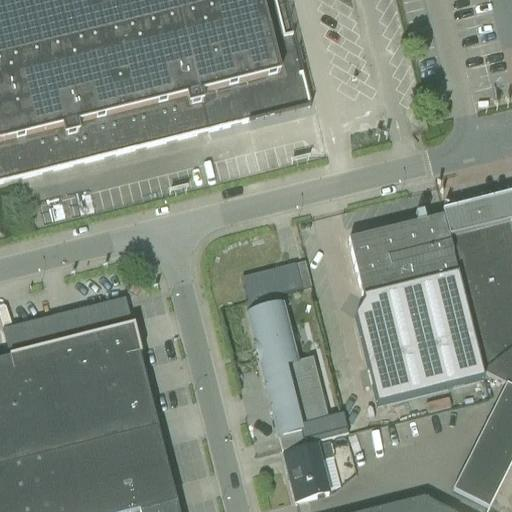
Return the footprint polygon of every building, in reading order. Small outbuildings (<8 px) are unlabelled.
[(0,0),(0,186),(4,185),(9,184),(9,181),(20,178),(21,181),(40,176),(40,173),(51,170),(52,173),(71,168),(71,166),(82,163),(83,165),(102,161),(102,158),(113,155),(114,158),(134,153),(133,150),(145,147),(145,150),(165,145),(164,142),(176,140),(176,142),(192,138),(192,137),(183,102),(198,98),(207,135),(213,133),(229,129),(229,128),(240,125),(241,126),(248,124),(248,122),(306,108),(307,110),(308,110),(300,77),(300,78),(298,78),(288,40),(291,40),(291,38),(289,39),(282,40),(272,0),(0,0)] [(511,205),(510,198),(497,201),(498,204),(449,216),(449,213),(441,216),(442,220),(481,375),(505,388),(511,391),(511,205)] [(415,227),(346,244),(362,306),(353,321),(375,410),(394,405),(483,383),(481,375),(442,220),(423,225),(415,227)] [(294,267),(240,281),(246,305),(244,306),(247,319),(281,310),(278,299),(300,293),(300,292),(310,290),(305,270),(295,272),(294,268),(294,267)] [(124,302),(1,333),(8,362),(99,339),(123,333),(131,331),(130,329),(128,321),(124,305),(124,302)] [(281,310),(247,319),(276,435),(277,439),(281,454),(347,437),(342,417),(326,421),(311,361),(295,366),(285,328),(281,310)] [(123,333),(99,339),(124,440),(156,432),(138,359),(131,331),(123,333)] [(8,362),(0,363),(0,471),(124,440),(99,339),(8,362)] [(482,442),(478,441),(451,495),(485,511),(511,511),(511,391),(505,388),(487,425),(490,426),(482,442)] [(124,440),(0,471),(0,511),(152,511),(175,506),(156,432),(124,440)] [(294,506),(327,498),(319,466),(332,462),(328,446),(282,458),(294,506)] [(442,511),(422,501),(379,511),(442,511)]
